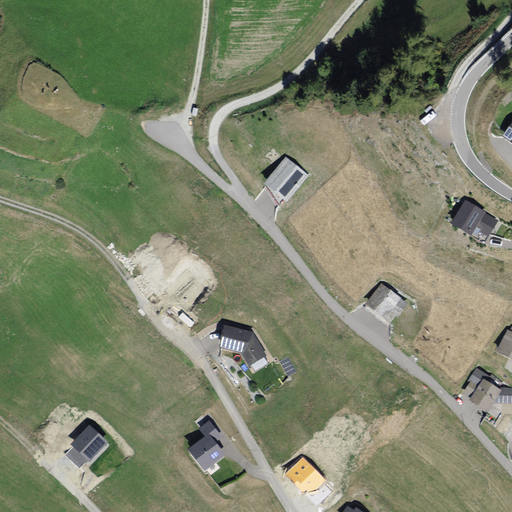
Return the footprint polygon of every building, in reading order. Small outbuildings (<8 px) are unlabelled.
[(306,176),(286,160),(266,186),(287,202),(306,176)] [(497,222),(466,204),(453,225),(484,243),(497,222)] [(406,305),(382,287),(366,309),(388,325),(395,314),(398,316),(406,305)] [(266,357),(253,335),(226,328),(221,348),(242,354),(250,366),(266,357)] [(511,329),(510,333),(508,332),(498,353),(511,359),(511,329)] [(487,413),(495,401),(511,401),(511,389),(500,389),(495,388),(495,389),(486,383),(489,378),(477,370),(470,381),(473,382),(464,395),(472,400),(471,402),(487,413)] [(220,438),(209,424),(201,430),(208,439),(190,452),(204,471),(224,456),(214,443),(220,438)] [(106,441),(90,426),(73,445),(88,459),(106,441)]
